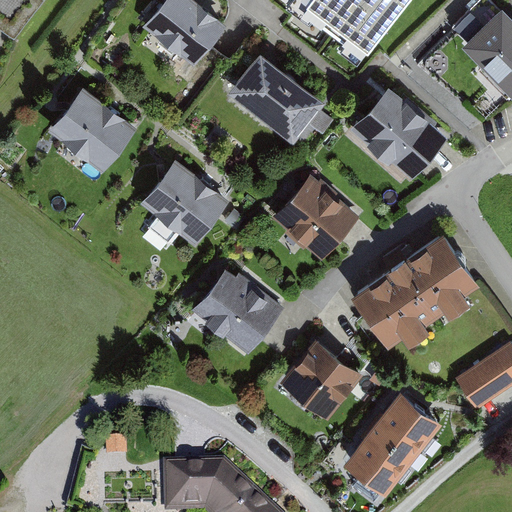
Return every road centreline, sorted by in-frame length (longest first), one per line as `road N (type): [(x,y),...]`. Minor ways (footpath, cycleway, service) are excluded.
road 1 (residential): [(318,511),(221,423),(148,396),(98,407),(73,429),(34,507)]
road 2 (residential): [(511,421),(402,511)]
